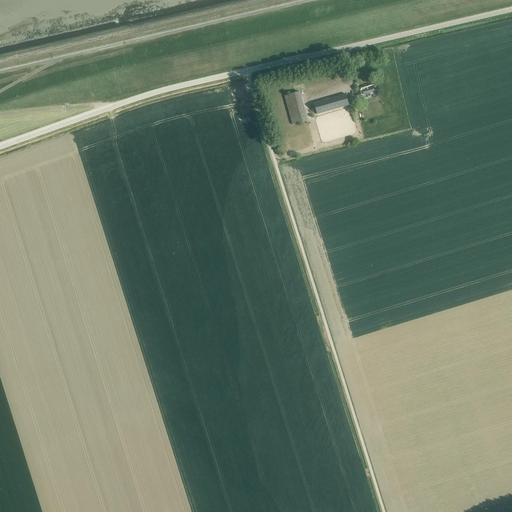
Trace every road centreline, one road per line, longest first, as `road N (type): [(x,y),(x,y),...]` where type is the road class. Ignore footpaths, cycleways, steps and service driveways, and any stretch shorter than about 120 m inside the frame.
road 1 (unclassified): [(382,511),(247,70)]
road 2 (tertiary): [(247,70),(511,8)]
road 3 (tertiary): [(0,146),(247,70)]
